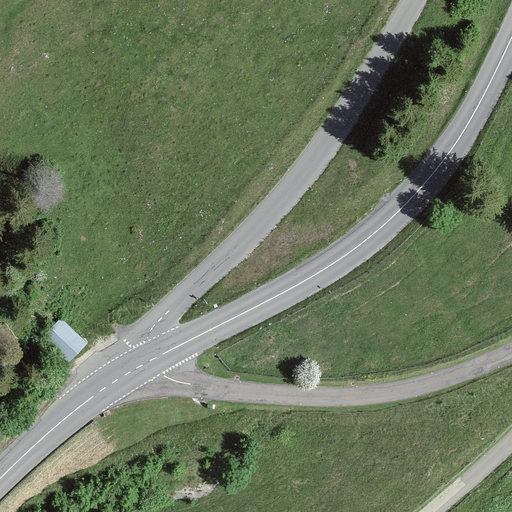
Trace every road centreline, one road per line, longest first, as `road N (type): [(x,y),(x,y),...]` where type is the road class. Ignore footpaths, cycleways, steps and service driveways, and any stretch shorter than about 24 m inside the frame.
road 1 (secondary): [(148,361),(337,261),(375,232),(440,164),(511,37)]
road 2 (tertiary): [(414,0),(343,120),(288,193),(152,328),(148,361)]
road 3 (unclassified): [(148,361),(169,379),(196,385),(320,396),(409,386),(511,346)]
road 4 (secondary): [(0,479),(83,403),(148,361)]
